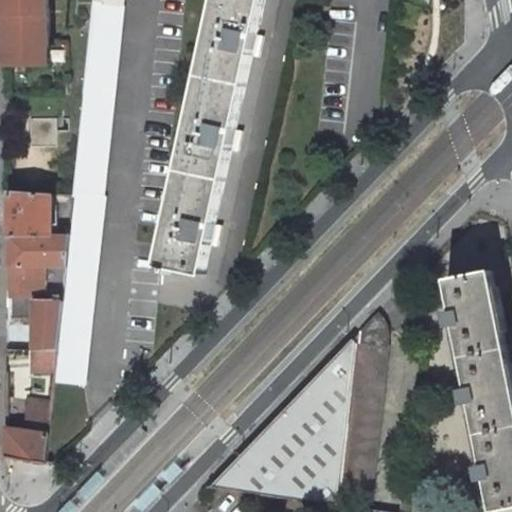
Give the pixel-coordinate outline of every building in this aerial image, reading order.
[(94,0),(5,0),(6,63),(35,63),(35,47),(48,47),(48,7),(60,7),(60,0),(77,0),(77,7),(94,7),(94,0)] [(123,0),(94,0),(94,7),(86,93),(75,195),(70,246),(67,269),(59,349),(57,373),(56,381),(85,385),(105,196),(103,196),(122,5),(123,5),(123,0)] [(265,0),(217,0),(159,266),(164,267),(162,273),(171,275),(172,269),(205,276),(212,245),(218,247),(222,226),(216,225),(232,151),(238,152),(243,131),(237,130),(253,56),(259,57),(263,36),(258,35),(265,0)] [(52,194),(10,191),(10,236),(53,239),(52,194)] [(70,246),(10,242),(10,265),(67,269),(70,246)] [(67,269),(10,265),(10,319),(35,319),(36,349),(59,349),(67,269)] [(492,271),(448,280),(494,511),(511,508),(511,368),(508,348),(492,271)] [(356,336),(356,340),(339,506),(371,510),(388,345),(388,329),(387,325),(386,322),(379,313),(356,336)] [(339,506),(356,340),(210,486),(339,506)] [(36,349),(33,349),(30,373),(57,373),(59,349),(36,349)] [(47,465),(50,435),(52,417),(54,404),(30,401),(26,432),(6,428),(6,458),(25,461),(47,465)] [(142,511),(182,469),(176,463),(135,505),(142,511)] [(72,511),(105,477),(99,471),(59,511),(72,511)]
